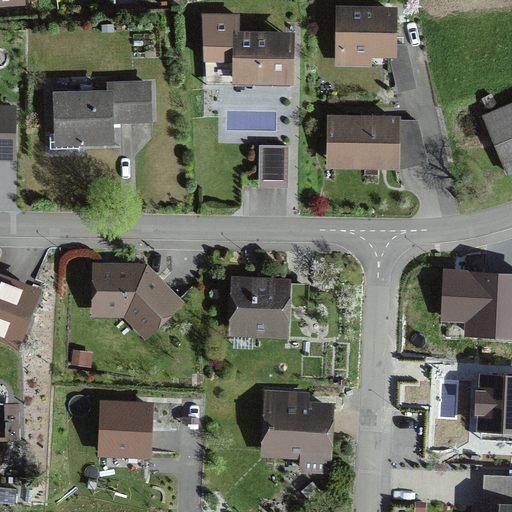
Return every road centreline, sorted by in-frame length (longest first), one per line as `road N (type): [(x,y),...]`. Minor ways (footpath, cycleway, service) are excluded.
road 1 (residential): [(379,231),(0,222)]
road 2 (residential): [(379,231),(370,511)]
road 3 (residential): [(511,213),(454,227),(379,231)]
